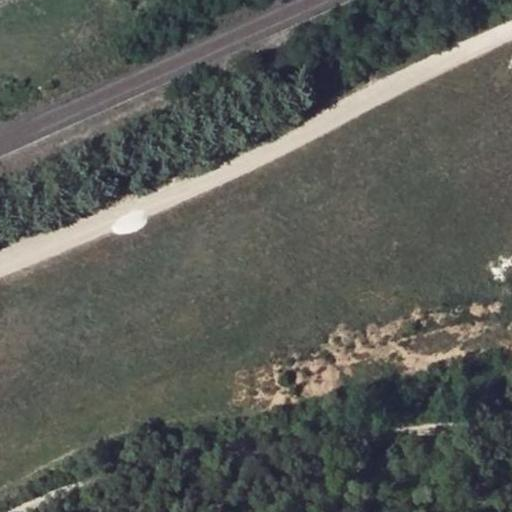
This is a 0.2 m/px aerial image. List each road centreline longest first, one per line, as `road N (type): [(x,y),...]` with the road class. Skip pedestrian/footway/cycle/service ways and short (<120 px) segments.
road 1 (residential): [(511,30),(0,268)]
road 2 (track): [(24,511),(81,483),(442,429),(511,426)]
